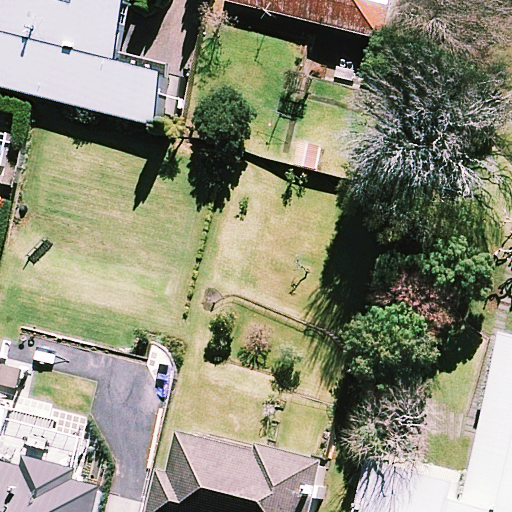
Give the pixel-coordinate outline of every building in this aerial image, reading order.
[(136,0),(2,0),(0,9),(0,84),(158,122),(170,71),(122,59),(136,0)] [(229,0),(229,2),(385,37),(393,0),(229,0)] [(76,347),(0,328),(0,511),(103,511),(113,475),(43,457),(51,421),(58,423),(76,347)] [(511,511),(511,332),(506,331),(470,479),(370,455),(356,511),(511,511)] [(150,511),(315,511),(326,460),(188,431),(179,476),(158,472),(150,511)]
